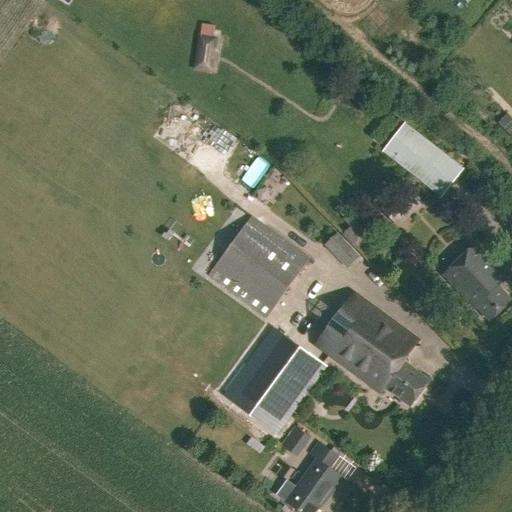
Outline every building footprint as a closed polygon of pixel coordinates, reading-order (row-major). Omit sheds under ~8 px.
[(199,71),(218,72),(221,39),(201,37),(199,71)] [(491,90),(482,104),(500,116),(509,103),(491,90)] [(403,123),(380,151),(440,196),(463,168),(403,123)] [(382,208),(400,228),(425,206),(406,186),(382,208)] [(252,215),(206,275),(265,317),(310,257),(252,215)] [(344,236),(355,247),(363,239),(352,228),(344,236)] [(329,248),(348,268),(359,257),(341,237),(329,248)] [(477,245),(445,276),(476,309),(478,307),(491,321),(511,300),(498,286),(508,277),(477,245)] [(355,295),(318,346),(382,393),(386,389),(412,408),(431,381),(406,362),(419,342),(355,295)] [(448,314),(456,323),(464,317),(456,308),(448,314)] [(326,364),(272,325),(222,395),(275,434),(326,364)] [(298,458),(312,438),(295,426),(281,446),(298,458)] [(345,480),(330,469),(339,457),(321,444),(312,456),(317,460),(287,502),(301,511),(317,511),(329,497),(331,498),(345,480)] [(284,461),(274,470),(284,481),(294,472),(284,461)]
